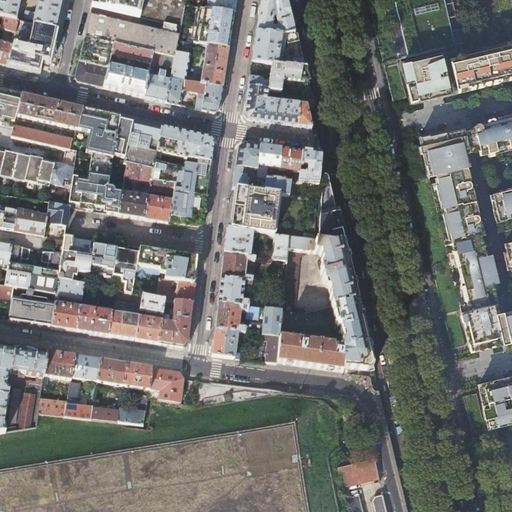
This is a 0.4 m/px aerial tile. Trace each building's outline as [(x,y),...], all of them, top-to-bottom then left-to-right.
[(16,22),(21,0),(0,0),(0,18),(4,20),(16,22)] [(57,20),(62,1),(58,0),(38,0),(35,13),(30,12),(28,20),(34,21),(33,26),(55,32),(57,20)] [(92,0),(91,7),(180,29),(185,0),(92,0)] [(235,8),(236,1),(226,0),(208,0),(207,9),(234,14),(235,8)] [(261,0),(258,20),(256,32),(281,36),(294,32),(291,20),(286,1),(285,0),(261,0)] [(452,0),(386,0),(400,59),(463,44),(462,39),(452,0)] [(91,7),(87,24),(84,38),(113,45),(152,54),(174,60),(175,55),(178,42),(180,29),(91,7)] [(207,9),(200,8),(193,44),(206,46),(228,50),(230,42),(233,22),(234,14),(207,9)] [(16,22),(4,20),(0,31),(16,34),(19,23),(16,22)] [(33,26),(19,23),(16,34),(11,52),(7,65),(14,67),(18,68),(21,69),(21,68),(28,70),(29,67),(39,69),(40,60),(48,62),(50,51),(55,32),(33,26)] [(294,34),(294,32),(281,36),(256,32),(256,37),(254,49),(252,62),(267,64),(271,65),(284,67),(302,69),(303,68),(299,49),(295,35),(294,34)] [(111,56),(113,45),(84,38),(82,45),(78,63),(107,70),(107,68),(108,65),(110,59),(111,56)] [(192,44),(178,42),(175,55),(189,57),(192,44)] [(150,65),(152,54),(113,45),(111,56),(127,60),(127,63),(129,64),(130,61),(150,65)] [(225,74),(228,50),(206,46),(200,85),(204,86),(223,89),(225,74)] [(511,47),(450,62),(458,94),(511,81),(511,116),(482,124),(478,125),(476,126),(475,128),(475,129),(475,130),(463,133),(463,130),(455,132),(455,130),(419,138),(426,167),(431,165),(434,178),(437,177),(455,254),(456,253),(458,261),(456,261),(463,288),(464,288),(466,295),(464,296),(468,313),(461,315),(470,353),(510,344),(509,343),(500,306),(498,306),(497,300),(499,299),(496,286),(499,285),(496,276),(494,276),(489,257),(487,257),(482,237),(484,237),(481,224),(479,224),(480,221),(473,190),(471,190),(472,189),(468,170),(466,170),(464,162),(466,162),(465,156),(480,153),(482,158),(511,151),(511,191),(491,196),(497,222),(511,218),(511,47)] [(2,50),(0,50),(0,65),(6,67),(7,65),(11,52),(4,51),(4,49),(2,48),(2,50)] [(173,69),(174,60),(152,54),(150,65),(149,69),(159,71),(158,76),(155,76),(155,79),(148,77),(143,98),(149,100),(166,104),(170,80),(171,76),(161,74),(163,67),(173,69)] [(175,55),(174,60),(173,69),(171,76),(170,80),(184,83),(189,57),(175,55)] [(402,66),(411,105),(450,96),(440,57),(402,66)] [(267,64),(252,62),(250,74),(262,76),(264,68),(266,68),(267,64)] [(102,89),(107,70),(78,63),(77,69),(75,79),(77,83),(87,85),(102,89)] [(249,77),(248,87),(267,90),(274,91),(280,92),(282,81),(284,67),(271,65),(269,81),(267,83),(263,82),(261,79),(249,77)] [(302,69),(284,67),(282,81),(300,83),(302,69)] [(144,76),(107,68),(107,70),(102,89),(119,93),(143,98),(148,77),(148,73),(145,72),(144,76)] [(184,83),(170,80),(166,104),(178,106),(181,92),(195,94),(193,110),(200,112),(202,100),(203,95),(204,86),(200,85),(184,83)] [(221,101),(223,89),(204,86),(203,95),(208,96),(207,101),(202,100),(200,112),(203,112),(213,114),(219,111),(221,101)] [(267,90),(248,87),(246,101),(243,115),(248,120),(254,121),(277,125),(311,130),(306,107),(266,101),(267,90)] [(0,125),(14,128),(14,127),(17,116),(22,96),(13,94),(0,90),(0,125)] [(33,99),(22,96),(17,116),(77,130),(82,110),(70,107),(33,99)] [(102,114),(82,110),(77,130),(90,133),(86,152),(91,154),(87,179),(73,176),(71,188),(68,207),(68,208),(69,209),(85,211),(93,213),(117,217),(127,164),(124,164),(133,122),(102,114)] [(200,137),(195,136),(171,130),(142,124),(133,122),(124,164),(127,164),(152,170),(150,182),(175,185),(173,196),(172,198),(168,225),(181,227),(189,228),(197,229),(202,226),(203,219),(206,198),(214,144),(210,139),(200,137)] [(73,141),(14,127),(14,128),(12,138),(66,150),(69,151),(69,149),(73,141)] [(258,170),(260,147),(248,145),(243,144),(238,148),(235,169),(232,188),(236,189),(255,192),(256,184),(255,183),(255,182),(253,182),(253,180),(244,179),(245,175),(249,169),(258,170)] [(268,148),(260,147),(258,170),(257,177),(265,178),(269,179),(269,175),(266,174),(267,167),(279,169),(281,150),(268,148)] [(0,177),(25,183),(25,181),(50,187),(51,184),(71,188),(73,176),(77,151),(69,149),(69,151),(66,150),(63,164),(31,157),(31,158),(5,153),(6,151),(0,150),(0,177)] [(288,152),(281,150),(279,169),(279,170),(286,171),(289,169),(292,172),(299,174),(301,154),(288,152)] [(309,155),(301,154),(299,174),(299,183),(299,185),(308,186),(308,185),(317,186),(320,157),(309,155)] [(150,183),(150,182),(152,170),(127,164),(117,217),(126,218),(143,221),(147,198),(127,195),(130,179),(150,183)] [(323,178),(317,242),(333,245),(344,242),(330,185),(328,176),(327,176),(326,176),(325,176),(324,177),(323,178)] [(291,182),(269,179),(265,178),(263,193),(280,195),(289,196),(291,182)] [(175,185),(150,182),(150,183),(148,192),(173,196),(175,185)] [(255,192),(236,189),(235,190),(234,197),(231,222),(230,230),(257,234),(275,236),(280,195),(263,193),(255,192)] [(16,211),(18,199),(0,196),(0,229),(13,232),(16,211)] [(167,202),(147,198),(143,221),(154,223),(168,225),(172,198),(170,198),(168,200),(167,202)] [(68,208),(68,207),(48,204),(46,217),(45,222),(49,222),(49,224),(51,224),(51,222),(55,223),(55,225),(66,226),(67,217),(69,209),(68,208)] [(40,215),(16,211),(13,232),(27,234),(43,237),(45,222),(46,217),(40,216),(40,215)] [(256,238),(257,234),(230,230),(227,229),(225,240),(224,254),(249,258),(250,251),(252,237),(256,238)] [(275,236),(273,261),(286,262),(288,238),(275,236)] [(64,238),(62,255),(58,281),(70,283),(72,272),(87,274),(92,246),(93,243),(73,240),(64,238)] [(303,240),(288,238),(286,262),(284,282),(283,287),(281,312),(294,312),(300,257),(308,252),(319,254),(323,269),(319,270),(323,284),(326,283),(329,298),(335,325),(336,324),(336,327),(338,327),(341,339),(340,351),(333,350),(334,347),(278,339),(276,364),(343,373),(343,369),(369,372),(374,371),(368,346),(368,344),(361,314),(349,266),(349,265),(344,242),(333,245),(317,242),(313,242),(303,240)] [(511,243),(504,245),(505,253),(504,253),(508,272),(511,271),(511,272),(511,312),(503,315),(509,343),(511,342),(511,243)] [(0,286),(5,287),(11,247),(0,244),(0,286)] [(115,250),(92,246),(87,274),(94,275),(93,277),(110,279),(110,278),(115,250)] [(30,250),(11,247),(5,287),(14,289),(56,296),(58,281),(62,255),(43,252),(42,252),(41,263),(48,264),(46,271),(20,267),(21,260),(28,261),(30,250)] [(137,253),(115,250),(110,278),(121,280),(120,284),(124,285),(123,294),(131,295),(137,253)] [(138,250),(137,253),(131,295),(142,297),(156,300),(159,281),(170,282),(193,285),(194,279),(195,273),(182,257),(157,253),(138,250)] [(256,258),(249,258),(224,254),(222,265),(221,279),(251,283),(275,286),(283,287),(284,282),(245,277),(246,261),(272,265),(273,261),(256,258)] [(250,287),(251,283),(221,279),(219,292),(218,304),(249,308),(259,309),(264,310),(281,312),(283,287),(275,286),(274,300),(242,296),(243,286),(250,287)] [(84,286),(70,283),(58,281),(56,296),(55,301),(59,301),(59,298),(81,302),(84,286)] [(169,290),(170,285),(170,282),(159,281),(156,300),(156,301),(164,302),(170,302),(171,299),(168,299),(169,294),(169,290)] [(195,286),(193,285),(170,282),(170,285),(174,286),(174,290),(176,290),(175,303),(192,305),(193,298),(195,286)] [(14,289),(5,287),(0,286),(0,298),(12,301),(14,289)] [(84,286),(81,302),(80,309),(76,332),(89,335),(108,338),(114,308),(110,307),(109,314),(84,310),(86,297),(92,298),(94,288),(85,286),(84,286)] [(142,297),(131,295),(123,294),(116,292),(115,301),(136,305),(134,319),(138,319),(140,312),(142,297)] [(156,301),(156,300),(142,297),(140,312),(162,316),(163,312),(164,302),(156,301)] [(54,305),(12,301),(8,322),(30,325),(51,328),(54,305)] [(175,303),(170,302),(164,302),(163,312),(172,313),(171,324),(164,323),(164,319),(161,319),(161,323),(157,346),(182,349),(188,345),(190,325),(192,305),(175,303)] [(248,313),(249,308),(218,304),(216,316),(214,330),(237,333),(239,323),(240,312),(247,313),(248,313)] [(80,309),(54,305),(51,328),(61,330),(76,332),(80,309)] [(114,306),(114,308),(108,338),(134,342),(138,319),(134,319),(116,316),(117,307),(114,306)] [(259,312),(259,309),(249,308),(248,313),(247,313),(246,319),(258,321),(259,312)] [(280,319),(281,312),(264,310),(263,313),(262,325),(261,336),(278,338),(280,324),(277,324),(278,318),(280,319)] [(161,323),(138,319),(134,342),(147,344),(157,346),(161,323)] [(262,325),(239,323),(237,333),(245,334),(261,336),(262,325)] [(245,334),(237,333),(214,330),(213,341),(211,356),(211,357),(234,360),(241,361),(242,354),(235,354),(236,344),(240,345),(241,343),(236,342),(237,336),(244,337),(245,334)] [(278,338),(261,336),(260,342),(267,343),(265,364),(276,365),(276,364),(278,339),(278,338)] [(0,433),(16,430),(16,426),(3,427),(3,426),(8,392),(5,388),(7,376),(11,373),(43,378),(47,353),(27,349),(14,348),(13,353),(0,350),(0,433)] [(58,354),(47,353),(43,378),(38,415),(65,417),(67,405),(68,398),(71,382),(71,378),(75,357),(58,354)] [(85,359),(75,357),(71,378),(90,382),(91,383),(88,404),(90,407),(67,405),(65,417),(91,419),(93,403),(97,383),(100,361),(85,359)] [(109,363),(100,361),(97,383),(118,386),(117,392),(122,392),(126,365),(109,363)] [(136,367),(126,365),(122,392),(119,411),(117,422),(143,425),(148,398),(153,370),(136,367)] [(153,370),(148,398),(181,403),(184,380),(179,374),(168,372),(153,370)] [(80,384),(71,382),(68,398),(78,400),(80,384)] [(497,383),(478,388),(488,429),(507,425),(505,419),(511,417),(511,383),(509,384),(511,392),(507,393),(507,392),(499,394),(497,383)] [(364,511),(360,495),(348,498),(345,485),(378,477),(364,417),(363,414),(362,411),(361,409),(359,406),(357,405),(355,403),(354,402),(351,401),(351,400),(350,400),(348,399),(346,399),(343,400),(288,393),(270,396),(269,390),(242,394),(238,394),(237,389),(229,391),(229,396),(202,400),(203,406),(156,413),(154,414),(153,415),(152,416),(152,417),(151,418),(150,417),(145,427),(112,424),(0,441),(0,511),(364,511)] [(8,423),(17,424),(22,391),(13,390),(8,423)] [(25,392),(18,430),(30,428),(35,393),(25,392)] [(98,403),(93,403),(91,419),(117,422),(119,411),(97,409),(98,403)] [(376,511),(386,511),(383,495),(376,496),(374,500),(376,511)]
